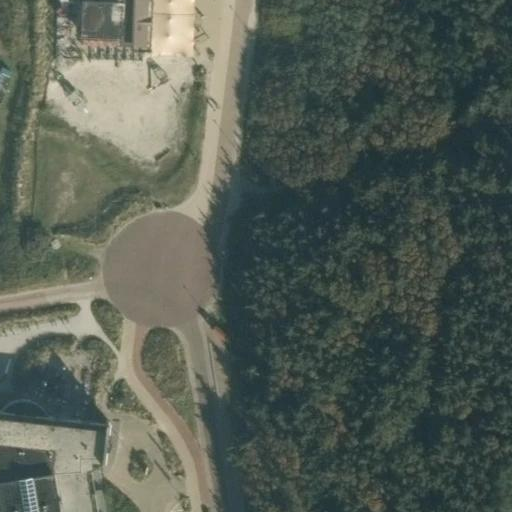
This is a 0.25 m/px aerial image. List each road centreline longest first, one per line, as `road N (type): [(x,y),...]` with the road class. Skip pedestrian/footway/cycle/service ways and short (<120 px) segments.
road 1 (unclassified): [(188,301),(212,250),(241,0)]
road 2 (tertiary): [(222,511),(188,301)]
road 3 (residential): [(188,301),(103,290),(0,308)]
